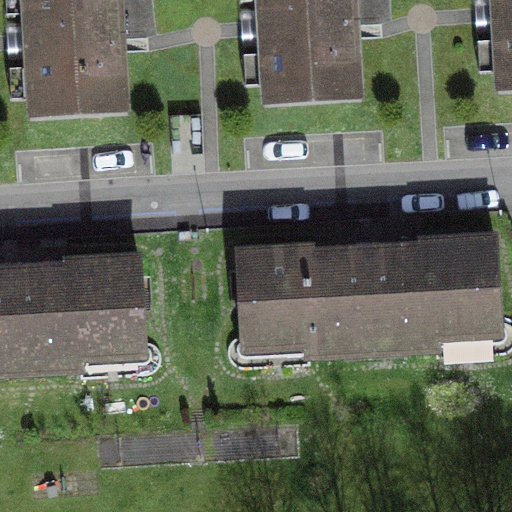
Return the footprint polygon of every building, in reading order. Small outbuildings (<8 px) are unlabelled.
[(117,0),(28,0),(33,110),(122,107),(117,0)] [(349,0),(265,0),(268,101),(352,99),(349,0)] [(511,0),(494,0),(500,93),(511,92),(511,0)] [(500,241),(248,257),(255,362),(507,345),(500,241)] [(140,257),(0,266),(0,371),(147,362),(140,257)]
